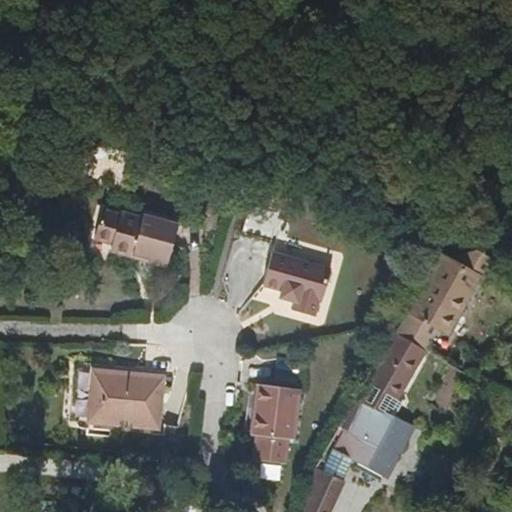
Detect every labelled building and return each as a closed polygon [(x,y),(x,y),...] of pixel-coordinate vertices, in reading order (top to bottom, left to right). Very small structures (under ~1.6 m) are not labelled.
[(104,204),(96,229),(110,232),(114,241),(113,247),(116,252),(133,257),(138,252),(151,256),(150,261),(168,266),(181,222),(146,212),(145,214),(124,207),(123,210),(104,204)] [(280,212),(250,204),(241,234),(271,243),(280,212)] [(110,232),(96,229),(94,235),(114,241),(110,232)] [(290,291),(287,299),(296,302),(294,308),(317,315),(321,301),(324,301),(334,267),(273,249),(264,283),(281,288),(290,291)] [(133,257),(150,261),(151,256),(138,252),(133,257)] [(444,260),(441,259),(413,311),(437,325),(455,292),(469,298),(480,279),(444,260)] [(279,296),(287,299),(290,291),(281,288),(279,296)] [(450,332),(469,298),(455,292),(437,325),(444,329),(450,332)] [(437,325),(413,311),(404,330),(432,346),(444,329),(437,325)] [(360,399),(362,400),(346,429),(348,430),(336,451),(347,457),(359,463),(384,477),(397,458),(401,460),(416,428),(397,418),(405,404),(400,401),(428,351),(398,333),(360,399)] [(120,379),(121,371),(91,366),(85,420),(157,429),(162,376),(128,372),(128,380),(120,379)] [(128,372),(121,371),(120,379),(128,380),(128,372)] [(292,440),(299,393),(258,387),(252,435),(259,436),(256,461),(285,463),(288,440),(292,440)] [(347,457),(344,464),(355,470),(359,463),(347,457)]
